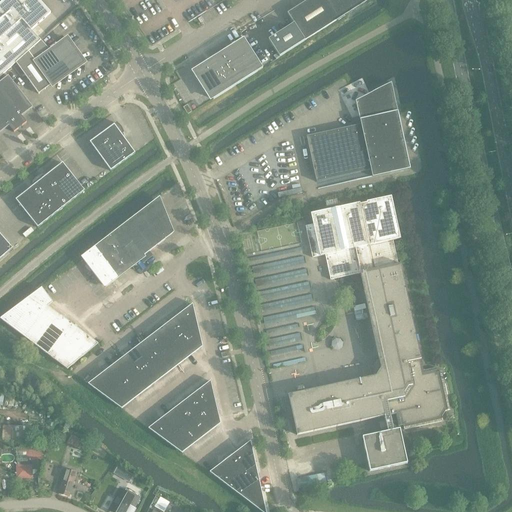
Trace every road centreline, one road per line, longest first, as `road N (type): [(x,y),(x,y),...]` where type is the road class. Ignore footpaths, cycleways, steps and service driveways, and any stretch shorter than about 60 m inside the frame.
road 1 (secondary): [(447,0),(511,289)]
road 2 (unclassified): [(264,412),(214,228)]
road 3 (secondary): [(511,185),(474,0)]
road 4 (unclassified): [(0,175),(142,73)]
road 5 (unclassified): [(214,228),(142,73)]
road 6 (unclassified): [(142,73),(257,0)]
